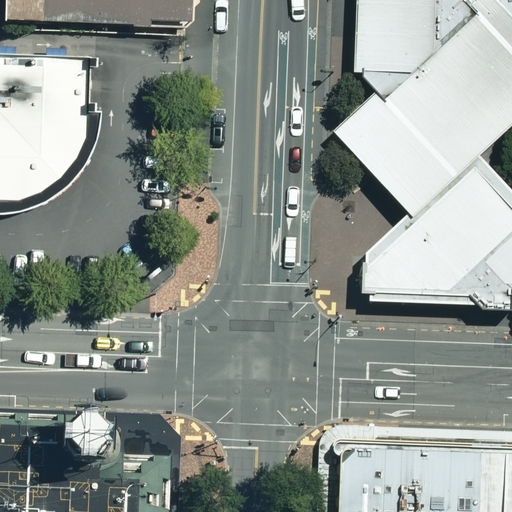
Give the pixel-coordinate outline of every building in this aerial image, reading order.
[(5,0),(5,12),(150,18),(150,13),(191,14),(191,0),(5,0)] [(374,60),(364,69),(363,79),(386,103),(364,124),(403,167),(471,103),(482,115),(511,86),(511,0),(359,0),(358,43),(374,60)] [(0,206),(12,206),(39,196),(59,185),(68,176),(76,166),(90,139),(92,58),(0,57),(0,206)] [(511,86),(482,115),(471,103),(403,167),(364,124),(343,143),(399,204),(409,214),(398,225),(409,225),(423,212),(419,207),(446,181),(451,187),(473,166),(499,193),(504,188),(477,159),(481,155),(511,126),(511,86)] [(511,195),(504,188),(499,193),(473,166),(451,187),(446,181),(419,207),(423,212),(409,225),(398,225),(368,252),(368,264),(362,264),(361,294),(371,294),(371,301),(434,303),(441,297),(470,298),(481,310),(510,311),(511,292),(511,291),(511,195)] [(316,511),(332,511),(335,437),(511,440),(511,427),(337,422),(329,426),(323,431),(320,437),(319,443),(316,511)] [(23,425),(0,424),(0,511),(166,511),(169,430),(23,425)] [(511,511),(511,440),(335,437),(332,511),(511,511)]
